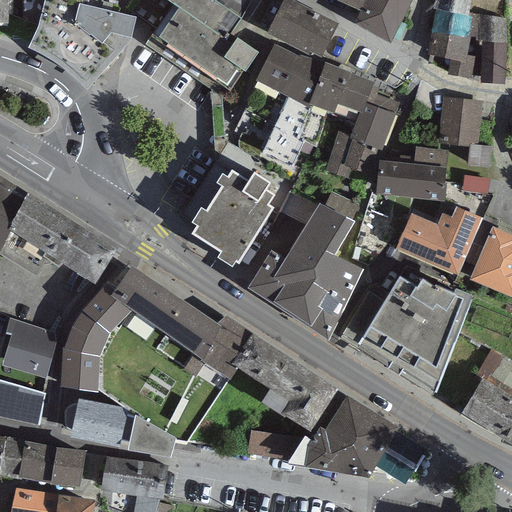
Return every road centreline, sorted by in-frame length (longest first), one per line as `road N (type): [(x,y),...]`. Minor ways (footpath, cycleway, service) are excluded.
road 1 (primary): [(481,456),(62,182)]
road 2 (residential): [(0,424),(393,509)]
road 3 (residential): [(312,0),(431,75),(511,95)]
road 4 (tertiary): [(62,182),(82,138),(75,102),(49,75),(0,57)]
road 5 (unknown): [(318,350),(413,216)]
